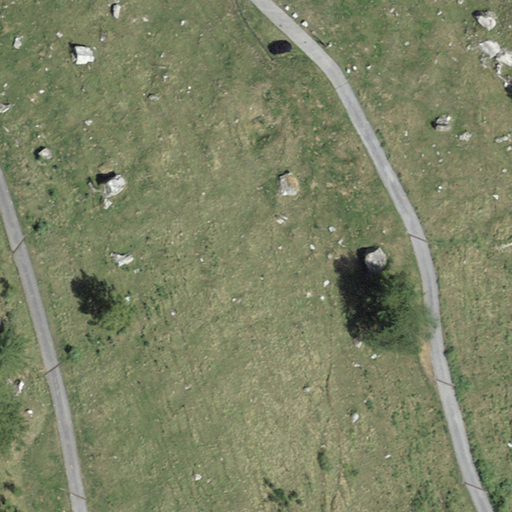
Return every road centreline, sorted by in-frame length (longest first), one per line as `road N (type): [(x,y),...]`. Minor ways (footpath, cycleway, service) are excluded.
road 1 (unclassified): [(487,511),(461,453),(410,220),(326,63),(261,0)]
road 2 (unclassified): [(0,225),(46,347),(86,511)]
